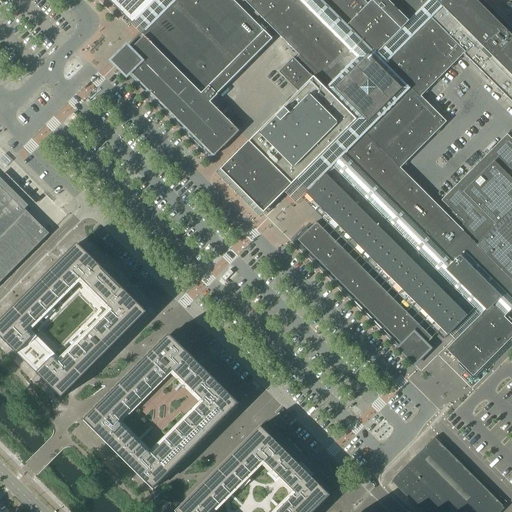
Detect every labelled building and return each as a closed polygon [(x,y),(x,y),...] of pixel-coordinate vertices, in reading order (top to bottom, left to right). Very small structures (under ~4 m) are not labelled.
[(107,0),(119,11),(129,21),(132,24),(134,21),(135,21),(155,0),(107,0)] [(176,0),(145,31),(142,35),(144,36),(128,52),(128,53),(126,58),(125,62),(126,65),(128,69),(127,70),(175,118),(214,157),(239,131),(210,102),(217,95),(272,39),(264,31),(232,0),(176,0)] [(271,0),(258,0),(251,7),(257,14),(271,0)] [(283,0),(271,0),(257,14),(263,20),(283,0)] [(304,5),(299,0),(283,0),(263,20),(276,33),(304,5)] [(322,0),(321,1),(334,14),(348,0),(322,0)] [(348,0),(334,14),(347,26),(368,5),(368,4),(367,3),(363,0),(348,0)] [(347,26),(368,48),(385,31),(401,14),(386,0),(370,0),(368,2),(369,3),(368,4),(368,5),(347,26)] [(386,0),(401,14),(408,22),(421,9),(411,0),(386,0)] [(424,0),(411,0),(421,9),(427,3),(424,0)] [(443,5),(430,18),(464,53),(463,54),(511,102),(511,34),(478,0),(448,0),(443,6),(443,5)] [(323,24),(304,5),(276,33),(295,52),(323,24)] [(401,14),(385,31),(392,38),(408,22),(401,14)] [(430,18),(418,31),(452,65),(463,54),(464,53),(430,18)] [(350,51),(323,24),(295,52),(322,79),(350,51)] [(385,31),(368,48),(375,55),(392,38),(385,31)] [(418,31),(411,38),(438,64),(445,72),(452,65),(418,31)] [(399,50),(433,84),(445,72),(438,64),(411,38),(404,44),(399,50)] [(411,89),(398,102),(432,136),(441,127),(436,121),(440,116),(421,96),(433,84),(399,50),(386,63),(411,88),(411,89)] [(350,51),(322,79),(329,86),(335,80),(357,58),(350,51)] [(278,72),(298,92),(299,93),(313,78),(293,58),(278,72)] [(298,92),(249,141),(292,184),(296,180),(296,179),(319,156),(358,116),(358,110),(343,95),(337,95),(336,95),(343,88),(340,84),(329,95),(324,90),(313,78),(299,93),(298,92)] [(398,102),(379,121),(413,155),(432,136),(398,102)] [(64,123),(68,128),(78,118),(74,113),(64,123)] [(436,121),(441,127),(446,122),(440,116),(436,121)] [(343,155),(377,188),(398,167),(400,168),(413,155),(379,121),(378,120),(343,155)] [(482,271),(506,295),(511,288),(511,139),(507,134),(441,200),(452,212),(448,216),(454,222),(463,232),(468,236),(476,245),(492,261),(482,271)] [(292,184),(249,141),(220,170),(263,213),(292,184)] [(306,194),(319,207),(332,194),(347,179),(334,166),(306,194)] [(377,188),(403,214),(424,192),(400,168),(398,167),(377,188)] [(353,185),(347,179),(332,194),(338,201),(353,185)] [(0,282),(49,234),(26,211),(26,210),(10,194),(10,195),(5,190),(0,185),(0,282)] [(319,207),(332,220),(360,192),(353,185),(338,201),(332,194),(319,207)] [(332,220),(344,232),(372,204),(360,192),(332,220)] [(403,214),(422,233),(443,212),(424,192),(403,214)] [(344,232),(357,245),(385,217),(372,204),(344,232)] [(422,233),(442,253),(463,232),(454,222),(448,216),(443,212),(422,233)] [(357,245),(369,258),(397,229),(385,217),(357,245)] [(298,240),(308,250),(318,240),(321,244),(329,236),(316,222),(298,240)] [(369,258),(377,265),(405,237),(397,229),(369,258)] [(459,271),(482,271),(492,261),(476,245),(468,236),(463,232),(442,253),(459,271)] [(308,250),(317,260),(335,242),(329,236),(321,244),(318,240),(308,250)] [(377,265),(389,278),(417,250),(405,237),(377,265)] [(317,260),(327,270),(341,255),(344,259),(349,255),(335,242),(317,260)] [(67,393),(147,313),(77,244),(0,321),(0,337),(56,393),(61,398),(67,393)] [(389,278),(410,298),(438,270),(417,250),(389,278)] [(327,270),(337,279),(355,261),(349,255),(344,259),(341,255),(327,270)] [(337,279),(356,299),(366,288),(372,294),(380,286),(355,261),(337,279)] [(218,281),(222,285),(235,272),(231,268),(218,281)] [(410,298),(417,305),(430,292),(445,277),(438,270),(410,298)] [(445,277),(430,292),(436,299),(451,284),(450,282),(445,277)] [(417,305),(430,318),(458,290),(451,284),(436,299),(430,292),(417,305)] [(356,299),(385,327),(403,309),(380,286),(372,294),(366,288),(356,299)] [(430,318),(440,328),(445,324),(452,331),(475,307),(458,290),(430,318)] [(511,325),(504,317),(495,308),(492,308),(488,308),(482,314),(480,315),(454,341),(446,350),(473,376),(500,350),(511,337),(511,325)] [(385,327),(394,337),(413,319),(403,309),(385,327)] [(394,337),(404,347),(414,336),(410,332),(418,324),(413,319),(394,337)] [(414,336),(404,347),(414,357),(432,338),(418,324),(410,332),(414,336)] [(445,324),(440,328),(442,330),(447,335),(452,331),(445,324)] [(169,335),(83,420),(153,490),(238,404),(169,335)] [(260,426),(175,511),(312,511),(330,495),(260,426)] [(495,511),(501,506),(502,506),(434,437),(424,448),(423,448),(424,448),(417,455),(393,479),(394,479),(395,480),(421,506),(425,510),(427,511),(495,511)]
